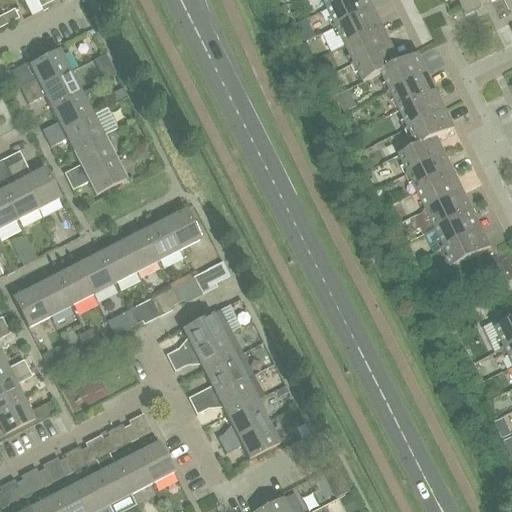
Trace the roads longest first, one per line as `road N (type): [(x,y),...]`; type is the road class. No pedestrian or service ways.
road 1 (tertiary): [(441,511),(181,0)]
road 2 (residential): [(313,446),(223,492),(170,389)]
road 3 (residential): [(511,216),(473,141),(490,133),(470,92),(475,73),(511,55)]
road 4 (residential): [(0,476),(170,389)]
road 5 (residential): [(170,389),(143,339),(226,296)]
